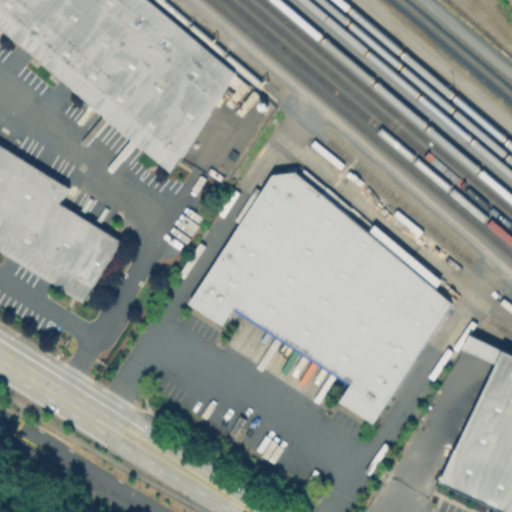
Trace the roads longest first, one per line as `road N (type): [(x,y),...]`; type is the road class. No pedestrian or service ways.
road 1 (primary): [(104,420),(252,511)]
road 2 (primary): [(0,354),(104,420)]
